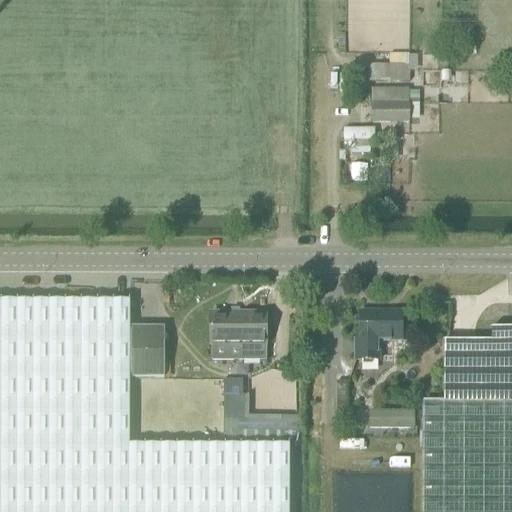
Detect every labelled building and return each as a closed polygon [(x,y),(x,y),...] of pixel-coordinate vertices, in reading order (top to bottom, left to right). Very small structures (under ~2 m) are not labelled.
[(408,124),(408,105),(407,90),(370,89),(370,124),(408,124)] [(0,511),(288,511),(289,447),(131,446),(131,431),(295,431),(294,406),(167,406),(168,381),(131,381),(131,329),(131,302),(119,303),(113,303),(96,303),(0,302),(0,511)] [(402,343),(403,313),(358,312),(358,343),(353,343),(353,361),(381,362),(381,343),(402,343)] [(210,316),(210,345),(210,363),(266,364),(266,346),(266,316),(210,316)] [(135,329),(131,329),(131,381),(168,381),(168,368),(163,368),(163,329),(149,329),(135,329)] [(490,342),(443,342),(443,394),(443,403),(443,405),(511,405),(511,329),(490,329),(490,342)] [(335,383),(336,424),(336,425),(347,425),(346,383),(335,383)] [(443,403),(422,403),(422,511),(511,511),(511,405),(443,405),(443,403)]
